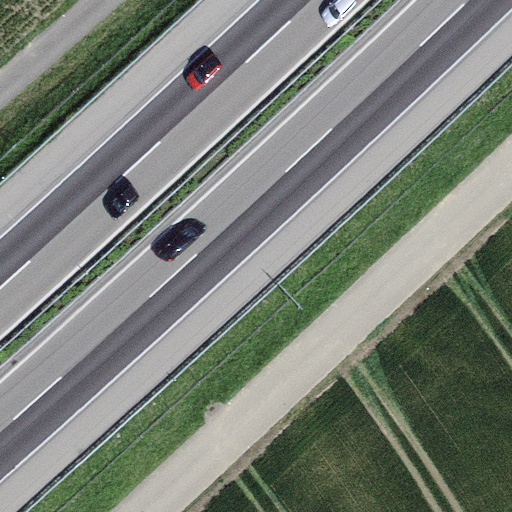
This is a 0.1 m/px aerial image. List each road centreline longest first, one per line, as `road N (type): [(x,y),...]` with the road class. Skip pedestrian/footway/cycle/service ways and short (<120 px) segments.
road 1 (motorway): [(0,430),(467,0)]
road 2 (motorway): [(311,0),(0,287)]
road 3 (unclassified): [(341,511),(511,359)]
road 4 (unclassified): [(96,0),(0,85)]
